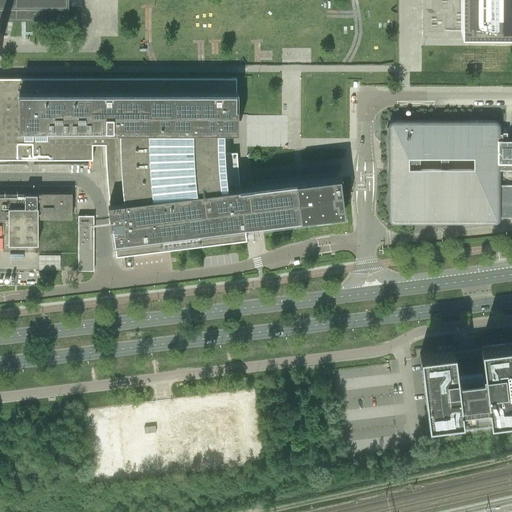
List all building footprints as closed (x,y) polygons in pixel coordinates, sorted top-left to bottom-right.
[(7,20),(13,20),(20,20),(23,20),(25,20),(68,20),(68,7),(68,0),(0,0),(0,20),(1,20),(7,20)] [(511,0),(461,0),(461,29),(511,29),(511,0)] [(236,87),(236,78),(231,78),(18,78),(13,78),(0,78),(0,158),(27,159),(33,159),(88,159),(92,159),(92,126),(105,126),(105,133),(105,150),(106,168),(107,185),(109,202),(115,252),(116,257),(121,256),(169,250),(242,241),(246,240),(245,226),(262,224),(344,212),(343,206),(340,176),(240,189),(242,203),(234,204),(232,193),(231,181),(230,170),(231,170),(232,170),(233,169),(233,168),(233,167),(234,166),(233,166),(233,165),(233,164),(232,164),(231,163),(230,163),(229,163),(229,147),(229,143),(228,131),(228,116),(236,116),(236,93),(236,87)] [(495,121),(494,120),(393,121),(392,121),(391,121),(391,122),(390,122),(390,123),(389,123),(389,124),(389,125),(389,163),(389,217),(389,218),(389,219),(390,220),(391,221),(392,222),(393,222),(394,222),(494,222),(495,222),(496,221),(497,221),(498,220),(498,219),(498,218),(498,217),(498,203),(511,202),(511,132),(502,133),(501,133),(498,133),(498,125),(498,124),(498,123),(498,122),(497,122),(496,121),(495,121)] [(8,244),(26,244),(38,244),(38,218),(72,218),(72,201),(72,193),(0,192),(0,218),(8,218),(8,244)] [(78,271),(93,271),(93,245),(94,245),(94,216),(78,216),(78,245),(78,271)] [(53,271),(54,271),(54,270),(60,270),(60,255),(54,255),(53,255),(45,255),(39,255),(39,270),(45,270),(45,271),(45,270),(53,270),(53,271)] [(420,357),(387,362),(394,417),(390,418),(391,428),(428,423),(489,415),(489,420),(511,416),(511,342),(483,346),(480,346),(480,347),(481,354),(471,355),(471,354),(470,353),(469,353),(469,352),(468,352),(467,352),(467,353),(466,353),(465,353),(465,354),(465,355),(464,355),(464,356),(455,357),(454,350),(454,349),(419,354),(420,357)] [(135,412),(154,412),(154,404),(130,404),(130,410),(135,410),(135,412)] [(159,439),(163,473),(240,464),(233,409),(189,414),(191,427),(181,428),(182,437),(159,439)] [(144,427),(145,439),(157,437),(155,426),(144,427)]
